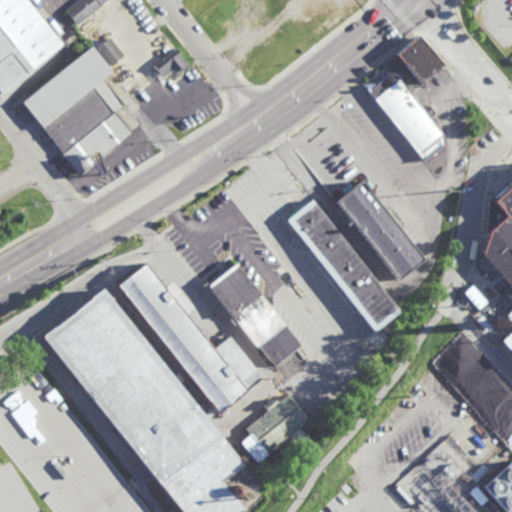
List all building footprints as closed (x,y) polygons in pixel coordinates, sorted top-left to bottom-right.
[(0,0),(0,93),(61,46),(25,0),(0,0)] [(76,25),(108,0),(77,0),(64,10),(76,25)] [(96,48),(110,67),(124,56),(109,38),(96,48)] [(402,56),(423,84),(442,69),(422,42),(402,56)] [(21,100),(77,174),(130,134),(113,112),(122,105),(102,79),(111,72),(92,47),(21,100)] [(169,70),(175,78),(189,66),(175,48),(152,65),(161,77),(169,70)] [(396,74),(389,73),(368,91),(439,178),(444,172),(445,135),(396,74)] [(336,202),(399,280),(425,260),(362,181),(336,202)] [(511,346),(511,190),(496,203),(507,215),(492,229),(480,259),(511,296),(511,308),(503,316),(511,328),(511,335),(507,341),(511,346)] [(286,220),(311,200),(400,312),(375,332),(286,220)] [(217,414),(262,379),(228,336),(212,349),(144,262),(115,285),(217,414)] [(236,263),(302,345),(275,367),(209,284),(236,263)] [(485,302),(471,285),(463,292),(477,309),(485,302)] [(100,287),(241,464),(220,481),(244,511),(242,511),(180,511),(40,336),(100,287)] [(239,442),(249,434),(244,428),(288,393),(298,406),(308,419),(256,463),(239,442)] [(482,487),(504,511),(511,511),(511,459),(482,487)]
